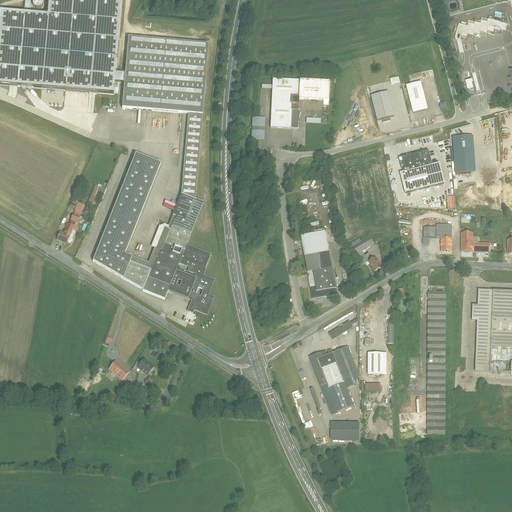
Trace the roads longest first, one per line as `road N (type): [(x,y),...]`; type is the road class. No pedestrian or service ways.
road 1 (primary): [(256,362),(232,255),(225,168),(228,77),(242,0)]
road 2 (unclassified): [(307,332),(279,162),(463,120)]
road 3 (tertiary): [(192,343),(0,218)]
road 4 (unclassified): [(511,266),(405,271),(307,332)]
road 5 (primary): [(323,511),(256,362)]
road 6 (track): [(162,397),(142,404),(0,397)]
road 7 (unclassified): [(431,0),(463,120)]
